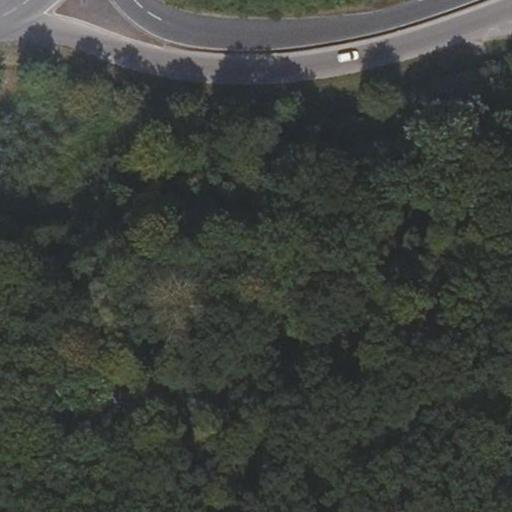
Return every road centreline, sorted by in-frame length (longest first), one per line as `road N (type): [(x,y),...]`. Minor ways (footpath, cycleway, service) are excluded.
road 1 (motorway): [(6,14),(198,70),(336,63),(511,5)]
road 2 (track): [(304,511),(40,211)]
road 3 (primary): [(454,0),(302,29),(201,30),(160,19),(136,0)]
